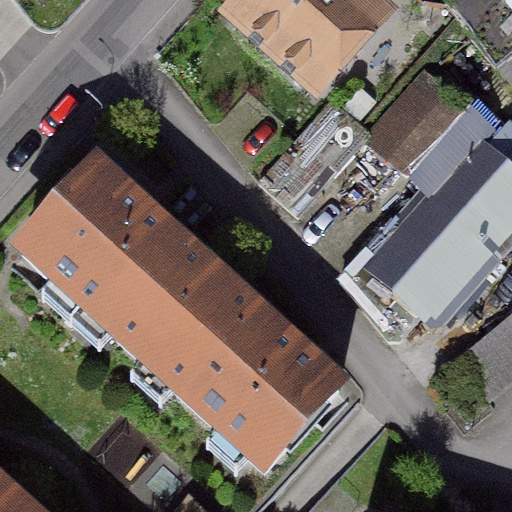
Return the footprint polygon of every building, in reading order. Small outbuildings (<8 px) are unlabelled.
[(382,18),(361,0),(253,0),(234,22),(315,94),(382,18)] [(511,125),(505,134),(424,68),(364,142),(426,192),(367,266),(449,332),(511,253),(511,125)] [(218,285),(96,175),(22,257),(144,367),(218,285)] [(338,393),(218,285),(144,367),(264,475),(338,393)] [(511,381),(511,317),(433,384),(467,425),(488,407),(485,404),(511,381)] [(0,511),(13,511),(16,510),(0,495),(0,511)]
